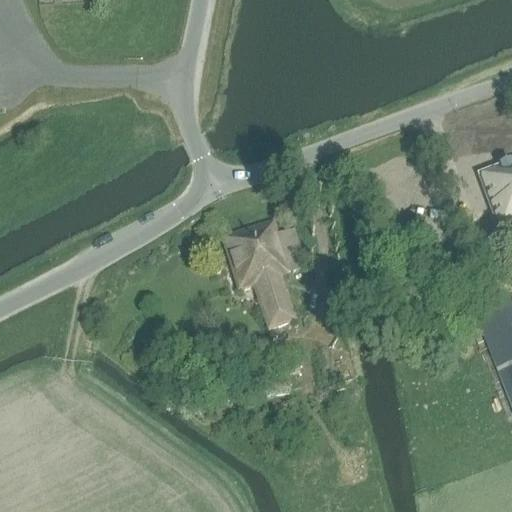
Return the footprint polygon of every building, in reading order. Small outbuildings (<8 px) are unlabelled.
[(511,164),(478,177),(499,236),(511,231),(511,164)] [(276,280),(305,271),(292,232),(277,237),(272,224),(220,241),(238,294),(253,289),(267,332),(295,323),(286,297),(282,298),(276,280)] [(438,251),(427,254),(429,263),(441,260),(438,251)] [(392,266),(384,268),(387,279),(395,277),(392,266)] [(511,304),(476,318),(511,411),(511,304)]
